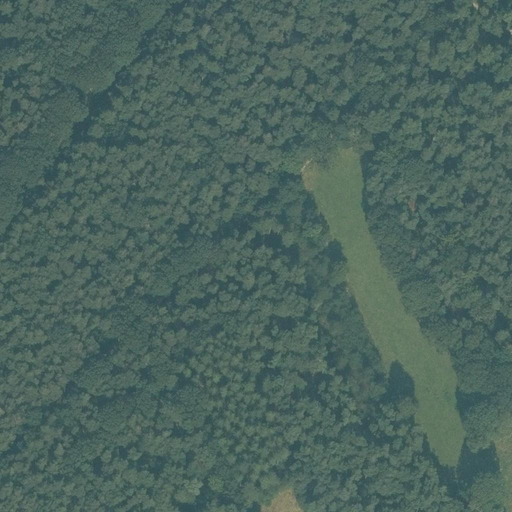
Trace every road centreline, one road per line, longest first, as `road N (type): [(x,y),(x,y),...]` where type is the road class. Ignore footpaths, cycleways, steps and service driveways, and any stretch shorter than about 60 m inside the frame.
road 1 (track): [(431,0),(290,182),(19,441)]
road 2 (track): [(164,0),(0,209)]
